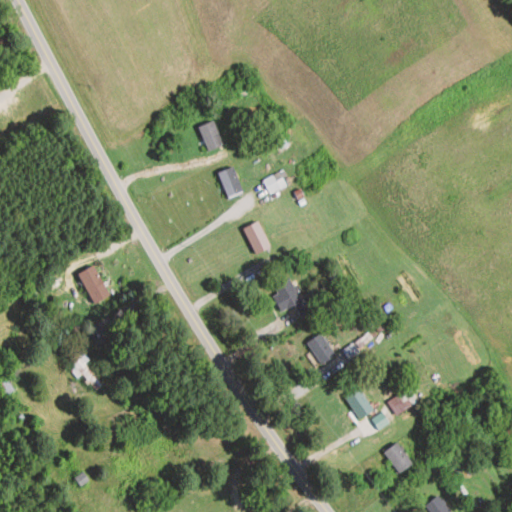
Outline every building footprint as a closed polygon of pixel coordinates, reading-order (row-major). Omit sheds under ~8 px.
[(222,145),(212,121),(196,127),(207,151),(222,145)] [(216,173),(228,200),(243,194),(231,166),(216,173)] [(262,181),(269,195),(286,187),(278,172),(262,181)] [(241,228),(254,255),(269,247),(256,221),(241,228)] [(76,274),(94,304),(109,295),(92,265),(76,274)] [(269,288),(280,312),(293,305),(300,318),(308,314),(290,277),(269,288)] [(321,366),(336,355),(319,333),(305,344),(321,366)] [(88,362),(78,349),(67,358),(74,366),(69,370),(77,379),(81,376),(95,392),(102,385),(85,365),(88,362)] [(16,393),(4,378),(0,381),(0,393),(6,401),(16,393)] [(394,388),(398,394),(386,403),(396,417),(418,401),(403,381),(394,388)] [(358,421),(373,411),(357,388),(342,399),(358,421)] [(412,465),(396,443),(383,453),(398,475),(412,465)] [(427,511),(448,511),(437,496),(423,506),(427,511)]
